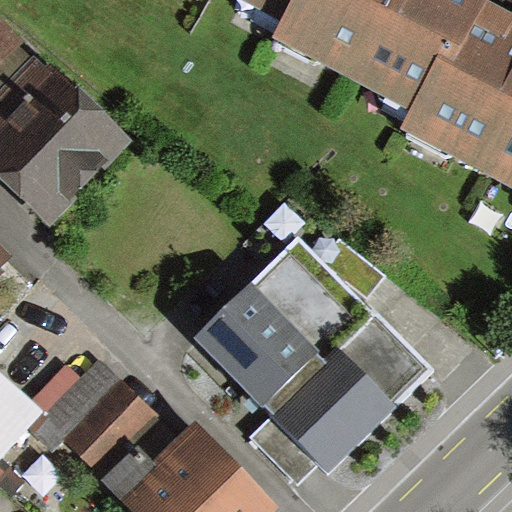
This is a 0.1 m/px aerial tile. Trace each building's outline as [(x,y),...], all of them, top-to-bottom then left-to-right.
[(247,0),(284,20),(294,0),(247,0)] [(274,38),(411,109),(440,55),(453,62),(486,0),(485,0),(294,0),(284,20),(274,38)] [(401,129),(511,187),(511,13),(486,0),(453,62),(440,55),(411,109),(401,129)] [(0,177),(48,224),(128,140),(49,66),(45,69),(18,44),(20,37),(0,17),(0,177)] [(205,346),(336,476),(440,372),(308,242),(205,346)] [(0,273),(13,261),(0,247),(0,273)] [(102,361),(41,413),(94,474),(155,421),(102,361)] [(0,446),(32,410),(0,381),(0,446)] [(115,499),(128,511),(242,511),(262,491),(187,422),(115,499)]
